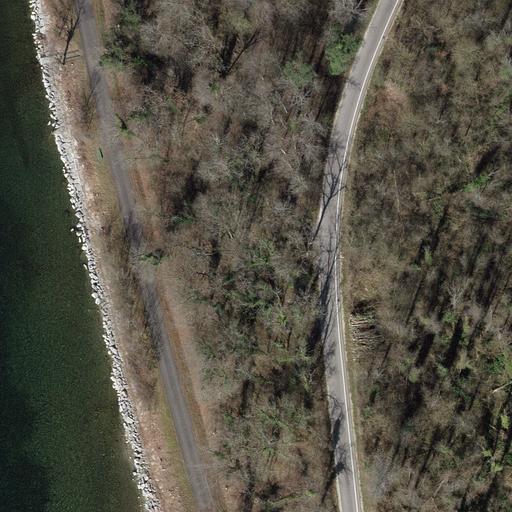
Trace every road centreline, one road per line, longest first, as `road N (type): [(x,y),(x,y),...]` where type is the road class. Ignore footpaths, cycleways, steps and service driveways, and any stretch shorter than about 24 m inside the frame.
road 1 (track): [(210,511),(102,103),(84,0)]
road 2 (track): [(353,511),(330,241),(352,104),(392,0)]
road 3 (track): [(330,241),(304,224),(262,117),(256,69),(269,0)]
